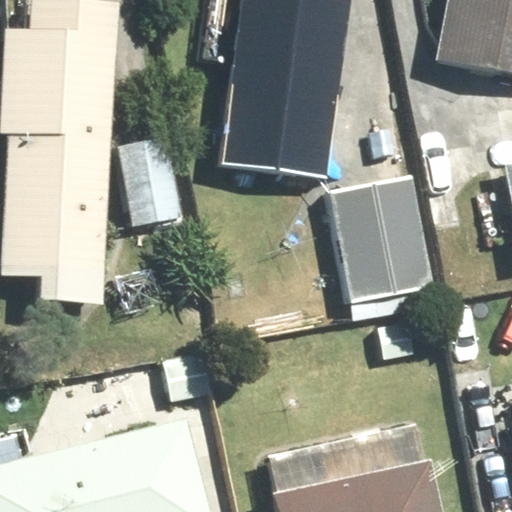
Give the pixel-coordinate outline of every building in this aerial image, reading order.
[(0,0),(0,270),(93,272),(97,0),(0,0)] [(208,0),(195,176),(310,185),(324,0),(208,0)] [(511,0),(420,0),(410,64),(511,80),(511,0)] [(167,147),(105,155),(115,236),(178,228),(167,147)] [(511,163),(496,167),(511,251),(511,163)] [(401,184),(311,199),(331,310),(421,295),(401,184)] [(196,511),(171,415),(0,459),(0,511),(196,511)] [(511,415),(493,419),(504,486),(511,485),(511,415)] [(428,511),(412,446),(235,490),(240,511),(428,511)]
